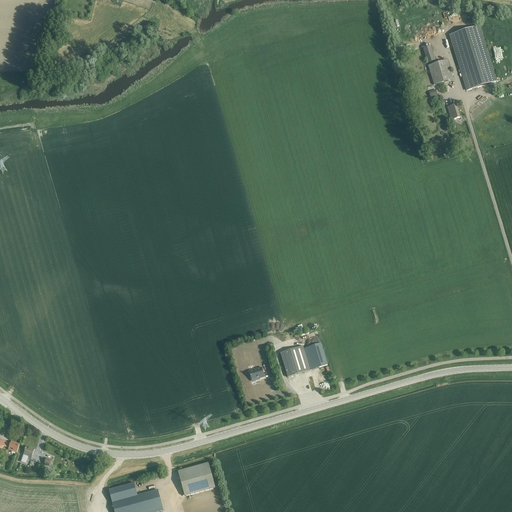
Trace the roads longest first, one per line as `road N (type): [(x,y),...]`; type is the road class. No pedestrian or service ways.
road 1 (secondary): [(0,397),(63,440),(135,455),(440,372),(511,367)]
road 2 (track): [(161,0),(202,42),(282,321),(276,348),(286,382),(310,403)]
